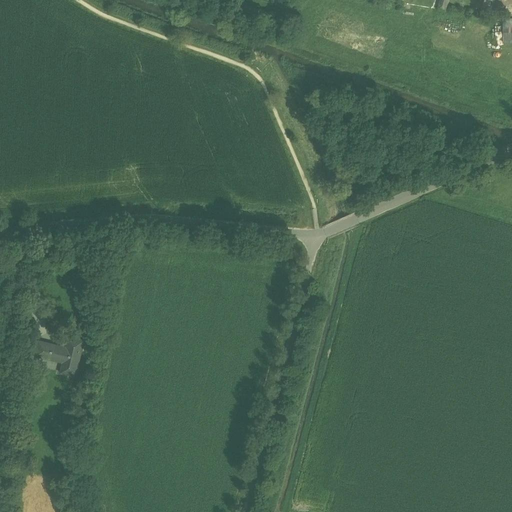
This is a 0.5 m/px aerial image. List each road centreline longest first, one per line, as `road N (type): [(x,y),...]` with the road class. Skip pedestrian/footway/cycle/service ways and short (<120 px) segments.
road 1 (unclassified): [(317,233),(136,216),(0,230)]
road 2 (unclassified): [(317,233),(245,511)]
road 3 (residential): [(511,151),(323,232)]
